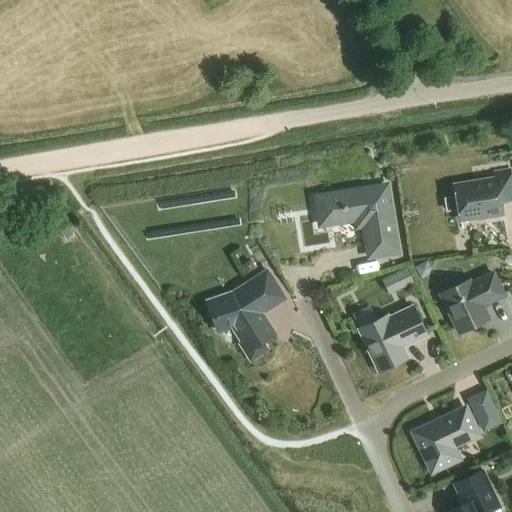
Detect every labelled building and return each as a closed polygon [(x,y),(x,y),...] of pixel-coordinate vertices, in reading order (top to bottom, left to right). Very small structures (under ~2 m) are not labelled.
[(511,196),(511,183),(510,171),(494,173),(495,182),(453,189),(455,198),(453,201),(454,209),(457,211),(459,220),(485,216),(485,220),(503,217),(499,198),(511,196)] [(371,261),(388,258),(400,256),(397,238),(393,239),(384,189),(329,198),(323,199),(327,224),(338,222),(356,219),(358,226),(365,225),(371,261)] [(68,228),(60,233),(64,240),(72,234),(68,228)] [(427,262),(415,269),(421,280),(428,277),(431,270),(427,262)] [(404,271),(381,282),(388,297),(412,286),(404,271)] [(284,299),(267,272),(252,282),(253,284),(240,292),(207,303),(217,333),(237,326),(247,341),(242,344),(252,360),(266,351),(261,343),(274,335),(261,314),(284,299)] [(503,297),(492,275),(470,286),(468,281),(440,295),(459,335),(487,321),(479,304),(487,300),(488,303),(503,297)] [(426,337),(412,307),(388,319),(387,316),(357,331),(377,373),(407,359),(402,349),(426,337)] [(495,409),(477,417),(482,428),(500,420),(495,409)] [(476,436),(464,411),(424,430),(423,428),(411,434),(417,446),(419,445),(432,472),(457,460),(451,448),(476,436)] [(491,511),(499,508),(482,472),(453,485),(463,506),(449,511),(491,511)]
